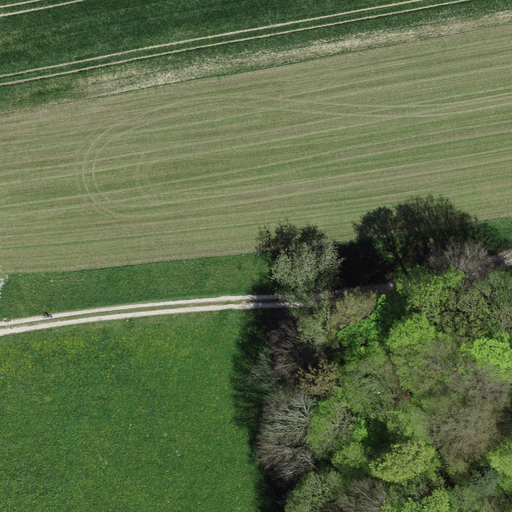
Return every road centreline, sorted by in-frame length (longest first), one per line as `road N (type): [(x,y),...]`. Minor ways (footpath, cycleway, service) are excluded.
road 1 (track): [(0,327),(339,298),(511,259)]
road 2 (track): [(439,511),(477,267)]
